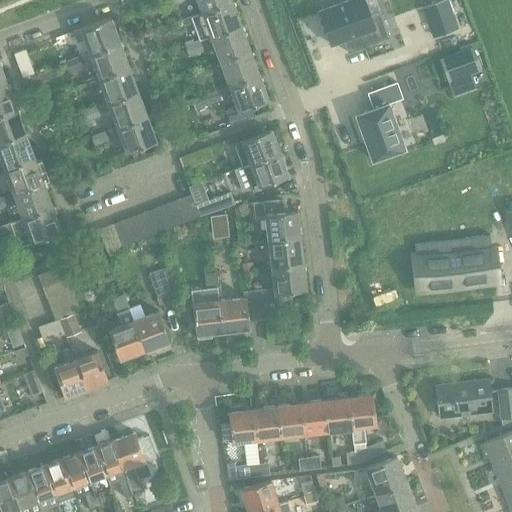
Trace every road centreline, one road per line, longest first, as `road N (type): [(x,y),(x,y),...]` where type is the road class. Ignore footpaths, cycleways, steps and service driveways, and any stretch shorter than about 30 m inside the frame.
road 1 (residential): [(332,356),(311,173),(254,0)]
road 2 (residential): [(0,441),(170,378),(201,374)]
road 3 (residential): [(376,352),(511,335)]
road 4 (residential): [(201,374),(332,356)]
